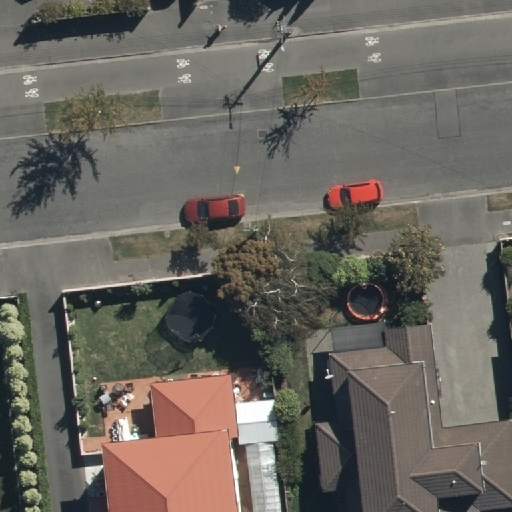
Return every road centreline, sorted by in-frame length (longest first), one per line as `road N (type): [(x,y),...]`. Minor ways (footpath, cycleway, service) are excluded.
road 1 (residential): [(260,168),(0,198)]
road 2 (residential): [(511,138),(260,168)]
road 3 (residential): [(238,0),(260,168)]
